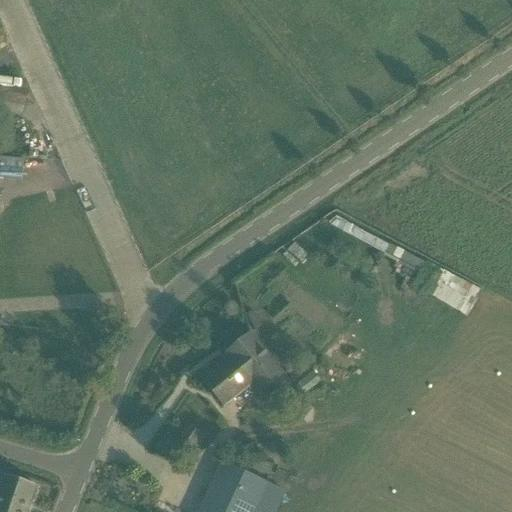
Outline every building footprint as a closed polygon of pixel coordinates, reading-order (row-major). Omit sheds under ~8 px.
[(446,272),(432,296),(464,315),(478,292),(446,272)] [(282,375),(250,335),(227,354),(232,360),(225,366),(223,364),(202,381),(224,407),(252,384),(259,394),(282,375)] [(183,432),(174,444),(189,455),(198,443),(183,432)] [(222,464),(199,511),(254,511),(267,485),(222,464)] [(0,511),(27,511),(36,487),(4,476),(0,486),(0,511)]
